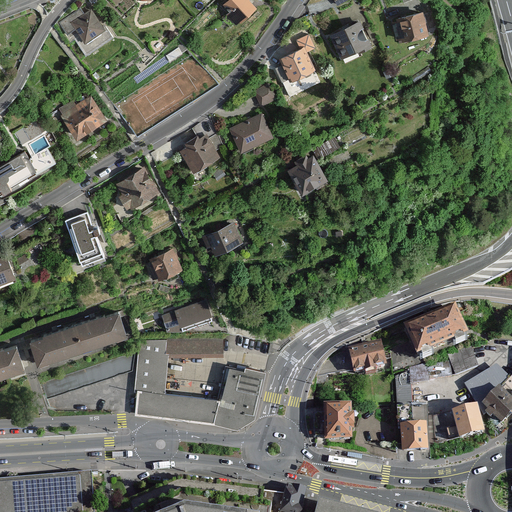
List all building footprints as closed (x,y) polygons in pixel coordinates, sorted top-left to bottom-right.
[(229,0),(225,4),(231,10),(228,13),(236,22),(241,18),(242,19),(248,13),(247,12),(253,6),(247,0),(229,0)] [(80,8),(60,23),(68,34),(76,28),(81,35),(85,40),(103,28),(101,25),(91,10),(85,14),(80,8)] [(399,21),(394,22),(398,37),(403,36),(403,39),(426,33),(421,12),(398,18),(399,21)] [(359,22),(332,35),(342,56),(358,48),(359,51),(370,46),(359,22)] [(85,40),(81,35),(74,39),(85,55),(113,36),(103,23),(101,25),(103,28),(85,40)] [(315,47),(308,34),(296,40),(301,49),(281,58),(283,64),(276,68),(289,96),(319,82),(305,52),(315,47)] [(267,82),(261,85),(262,87),(255,91),(262,104),(275,97),(267,82)] [(73,99),(59,108),(77,135),(103,118),(90,97),(77,106),(73,99)] [(261,114),(231,128),(242,150),(242,149),(252,144),(252,145),(271,136),(261,114)] [(35,121),(23,127),(30,139),(42,133),(35,121)] [(188,146),(182,150),(194,170),(195,170),(196,172),(207,166),(205,164),(218,155),(206,135),(199,139),(197,136),(186,142),(188,146)] [(0,165),(0,190),(2,190),(3,192),(11,187),(10,185),(35,170),(37,172),(56,161),(47,148),(29,158),(25,151),(0,165)] [(298,165),(290,169),(302,191),(315,184),(317,187),(327,182),(325,178),(313,156),(308,159),(305,155),(296,160),(298,165)] [(145,171),(116,186),(130,214),(159,199),(145,171)] [(92,208),(62,221),(80,262),(110,249),(92,208)] [(216,231),(205,236),(208,244),(212,242),(216,252),(242,240),(237,230),(235,231),(232,224),(221,229),(220,228),(216,230),(216,231)] [(152,260),(148,263),(154,276),(158,280),(163,278),(167,282),(179,277),(179,271),(178,269),(180,268),(172,248),(151,258),(152,260)] [(0,290),(20,282),(10,257),(0,260),(0,290)] [(206,301),(163,315),(168,329),(182,328),(211,318),(206,301)] [(121,312),(32,342),(42,370),(131,341),(121,312)] [(462,313),(412,337),(428,371),(478,348),(462,313)] [(143,334),(134,411),(241,427),(254,417),(266,372),(226,360),(215,390),(167,385),(173,340),(143,334)] [(18,347),(0,353),(0,383),(27,375),(18,347)] [(388,347),(355,353),(360,379),(393,373),(388,347)] [(75,383),(81,384),(123,370),(122,365),(128,365),(129,369),(138,370),(139,355),(129,355),(108,361),(76,372),(75,383)] [(497,366),(465,383),(486,410),(498,423),(511,409),(511,377),(510,379),(497,366)] [(399,402),(412,401),(412,378),(399,378),(399,402)] [(352,403),(325,404),(326,439),(353,438),(352,403)] [(483,431),(477,404),(454,409),(460,437),(483,431)] [(403,449),(426,449),(427,422),(403,422),(403,449)] [(0,511),(94,511),(91,474),(0,480),(0,511)] [(134,511),(282,511),(289,499),(197,486),(181,487),(132,505),(134,511)] [(358,511),(321,502),(318,511),(358,511)]
